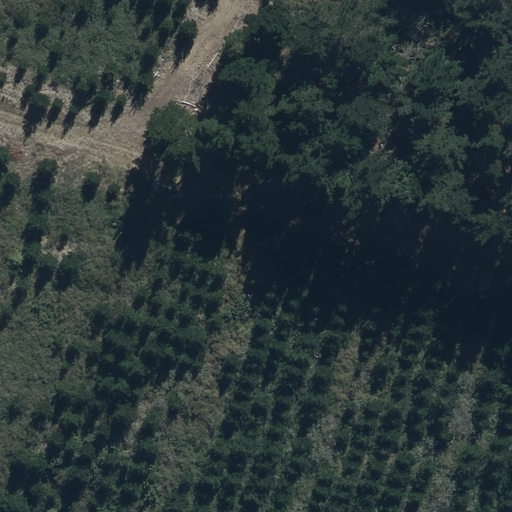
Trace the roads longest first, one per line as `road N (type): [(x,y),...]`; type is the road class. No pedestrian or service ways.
road 1 (track): [(0,89),(176,148)]
road 2 (track): [(176,148),(221,0)]
